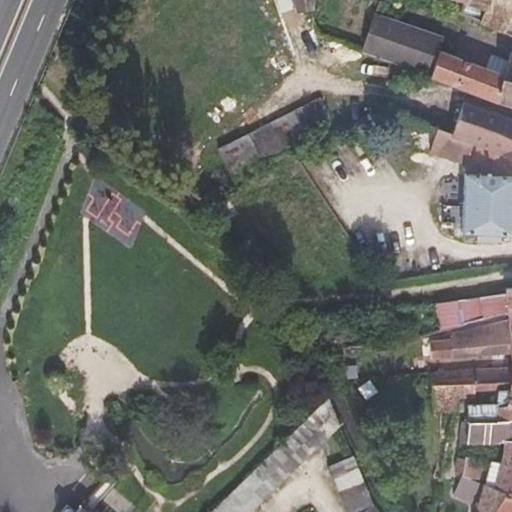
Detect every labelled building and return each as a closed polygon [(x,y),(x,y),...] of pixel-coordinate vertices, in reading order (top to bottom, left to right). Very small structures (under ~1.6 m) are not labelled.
[(294,0),(297,12),(315,8),(314,0),(294,0)] [(511,0),(452,0),(465,4),(484,10),(487,11),(490,0),(495,0),(511,5),(511,0)] [(508,33),(511,21),(511,5),(495,0),(490,0),(487,11),(484,10),(479,23),(508,33)] [(511,51),(508,60),(503,74),(485,67),(441,50),(445,37),(375,13),(362,53),(431,76),(499,102),(511,106),(511,51)] [(503,74),(508,60),(490,52),(485,67),(503,74)] [(308,140),(336,130),(320,97),(218,148),(234,180),(283,152),(308,140)] [(511,119),(463,102),(452,133),(511,157),(511,119)] [(511,234),(511,157),(452,133),(437,128),(429,151),(465,164),(462,232),(511,234)] [(239,212),(221,187),(197,200),(227,223),(239,212)] [(511,313),(511,287),(505,288),(505,292),(436,303),(439,330),(441,330),(507,314),(511,313)] [(511,366),(511,313),(507,314),(508,320),(474,327),(476,335),(429,340),(431,360),(510,352),(511,367),(511,366)] [(471,391),(470,366),(432,370),(433,411),(452,411),(455,397),(472,397),(471,391)] [(511,418),(511,366),(511,367),(470,366),(471,391),(498,389),(497,402),(470,403),(466,421),(511,418)] [(64,378),(64,375),(62,373),(58,371),(55,370),(51,371),(48,373),(47,376),(46,381),(47,383),(48,384),(49,386),(52,387),(55,388),(58,388),(61,386),(63,384),(64,381),(64,378)] [(250,511),(340,425),(328,397),(208,511),(250,511)] [(511,441),(511,418),(466,421),(461,443),(504,441),(511,441)] [(511,494),(511,441),(504,441),(500,461),(458,456),(454,474),(483,484),(511,494)] [(352,511),(373,504),(352,454),(328,465),(346,511),(352,511)] [(511,511),(511,494),(483,484),(475,511),(511,511)]
